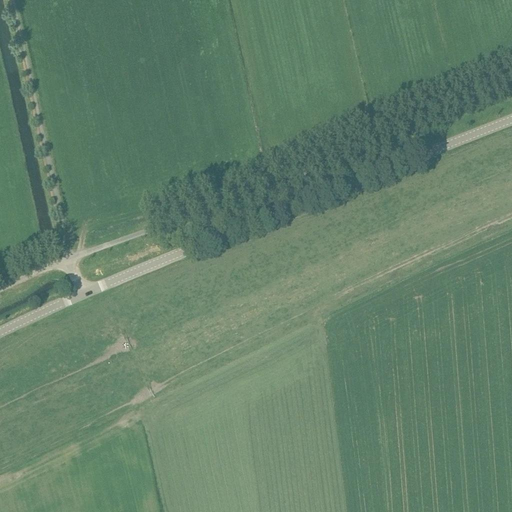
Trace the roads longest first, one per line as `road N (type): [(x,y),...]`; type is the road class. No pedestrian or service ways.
road 1 (unclassified): [(84,254),(511,90)]
road 2 (unclassified): [(93,289),(511,126)]
